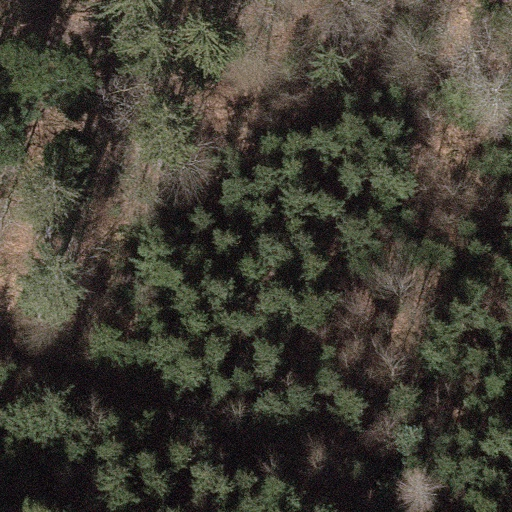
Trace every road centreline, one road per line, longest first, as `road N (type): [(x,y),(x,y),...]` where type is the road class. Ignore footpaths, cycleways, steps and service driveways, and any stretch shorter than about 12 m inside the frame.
road 1 (track): [(0,348),(154,412),(316,511)]
road 2 (track): [(0,41),(170,0)]
